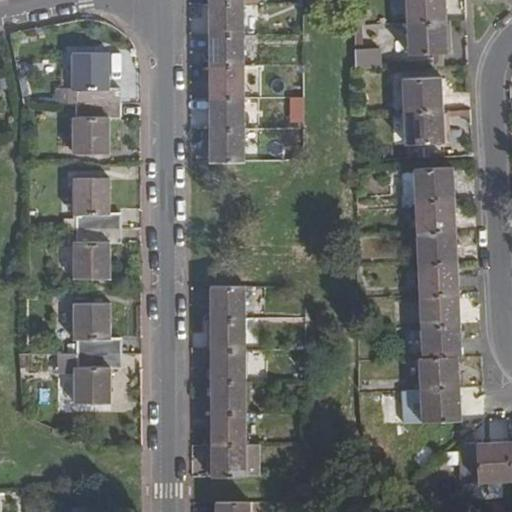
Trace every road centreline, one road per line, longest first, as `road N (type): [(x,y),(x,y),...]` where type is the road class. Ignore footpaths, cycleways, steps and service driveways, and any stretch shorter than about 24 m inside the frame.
road 1 (residential): [(161,29),(167,511)]
road 2 (residential): [(511,35),(493,54),(486,78),(496,341),(511,375)]
